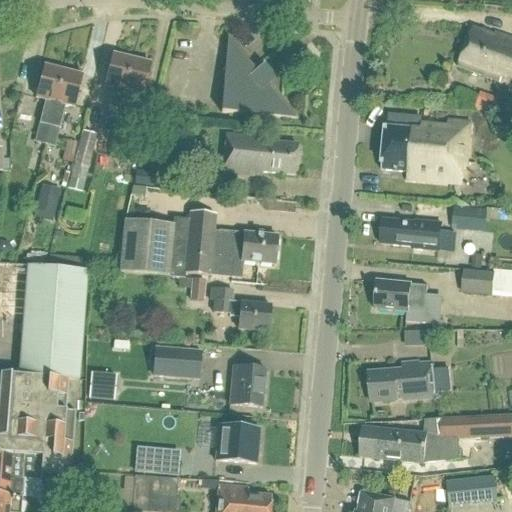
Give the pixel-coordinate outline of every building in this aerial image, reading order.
[(173,30),(168,41),(181,48),(187,37),(173,30)] [(495,38),(471,30),(457,68),(500,84),(499,86),(511,91),(511,41),(496,36),(495,38)] [(255,75),(227,42),(228,38),(227,38),(219,115),(295,121),(295,119),(292,119),(266,89),(275,81),(263,67),(255,75)] [(118,112),(121,101),(131,63),(112,58),(104,88),(114,91),(103,134),(112,136),(118,112)] [(131,63),(121,101),(131,104),(133,96),(142,98),(150,68),(131,63)] [(45,148),(63,75),(43,70),(35,101),(45,103),(34,145),(45,148)] [(178,72),(162,72),(162,94),(178,94),(178,72)] [(82,81),(63,75),(45,148),(54,150),(64,108),(74,110),(82,81)] [(475,89),(469,106),(489,113),(494,96),(475,89)] [(118,112),(112,136),(106,160),(116,162),(129,115),(118,112)] [(173,137),(174,124),(151,123),(150,144),(158,145),(159,136),(173,137)] [(407,177),(406,182),(461,188),(462,170),(465,170),(469,127),(448,125),(447,132),(420,129),(420,134),(387,131),(382,174),(407,177)] [(81,195),(96,138),(82,134),(67,192),(81,195)] [(294,178),(297,148),(264,144),(264,139),(225,136),(222,176),(262,180),(262,175),(294,178)] [(120,163),(135,166),(141,142),(126,139),(120,163)] [(72,165),(76,145),(65,142),(61,162),(72,165)] [(132,188),(145,190),(152,192),(155,177),(148,176),(149,169),(135,166),(132,188)] [(67,186),(69,175),(62,174),(61,185),(67,186)] [(145,190),(132,188),(130,199),(143,201),(145,190)] [(54,219),(60,195),(43,191),(37,215),(54,219)] [(188,216),(188,222),(174,221),(173,227),(124,222),(119,275),(168,280),(168,275),(183,277),(230,281),(232,263),(244,264),(274,266),(276,239),(243,236),(243,240),(214,238),(214,234),(213,234),(214,218),(188,216)] [(485,235),(487,220),(454,216),(452,231),(485,235)] [(415,226),(383,222),(380,247),(412,251),(412,253),(438,257),(441,225),(416,222),(415,226)] [(61,243),(63,235),(54,233),(52,241),(61,243)] [(0,243),(0,256),(1,258),(12,252),(8,246),(0,243)] [(475,258),(474,271),(482,272),(483,259),(475,258)] [(22,481),(22,482),(39,483),(40,475),(70,477),(74,416),(65,415),(68,383),(77,384),(86,275),(26,270),(26,272),(0,269),(0,326),(21,328),(17,380),(0,378),(0,457),(22,459),(21,480),(22,481)] [(465,273),(463,296),(491,299),(494,276),(465,273)] [(168,275),(168,280),(167,290),(190,292),(189,303),(202,305),(204,283),(183,281),(183,277),(168,275)] [(423,328),(427,289),(377,283),(374,312),(406,316),(405,326),(423,328)] [(268,334),(270,307),(232,304),(233,293),(211,291),(210,303),(215,303),(214,315),(239,317),(238,331),(268,334)] [(441,327),(441,344),(458,345),(458,327),(441,327)] [(420,345),(419,331),(399,332),(400,346),(420,345)] [(198,383),(200,354),(153,350),(151,380),(198,383)] [(434,372),(433,362),(401,365),(401,371),(368,374),(371,406),(395,404),(395,402),(400,401),(400,404),(436,401),(436,394),(451,393),(449,371),(434,372)] [(262,372),(232,369),(228,407),(259,410),(261,410),(264,372),(262,371),(262,372)] [(90,379),(88,404),(111,406),(113,381),(90,379)] [(511,444),(511,420),(434,422),(434,440),(364,431),(360,461),(424,468),(451,466),(454,444),(511,444)] [(259,432),(218,428),(215,463),(256,467),(259,432)] [(186,452),(186,473),(204,473),(205,453),(186,452)] [(137,454),(135,476),(176,479),(178,457),(137,454)] [(19,511),(22,482),(22,481),(21,480),(22,459),(0,457),(0,511),(19,511)] [(450,509),(497,504),(494,478),(447,483),(450,509)] [(175,511),(177,483),(134,479),(131,511),(175,511)] [(269,511),(271,498),(247,496),(248,491),(219,488),(217,511),(269,511)] [(396,511),(399,500),(365,493),(361,511),(396,511)]
